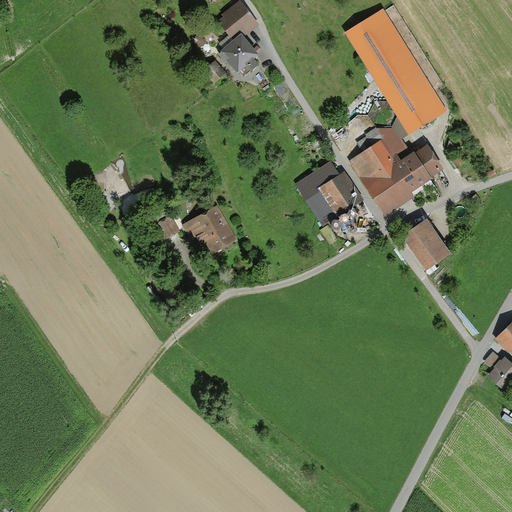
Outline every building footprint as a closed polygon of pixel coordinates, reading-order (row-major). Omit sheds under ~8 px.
[(224,18),(218,23),(229,37),(234,43),(241,36),(244,39),(260,26),(240,1),(223,15),(224,18)] [(397,118),(409,137),(448,112),(385,10),(345,35),(397,118)] [(207,43),(200,34),(192,39),(199,49),(207,43)] [(226,63),(237,75),(240,73),(244,79),(251,73),(252,74),(260,68),(254,61),(259,57),(244,39),(241,36),(234,43),(229,37),(219,45),(224,50),(218,56),(225,64),(226,63)] [(214,85),(226,75),(215,62),(204,72),(214,85)] [(403,140),(409,137),(397,118),(392,128),(376,129),(394,157),(397,156),(398,157),(408,150),(403,140)] [(412,194),(432,182),(431,180),(444,171),(428,146),(402,162),(398,157),(397,156),(394,157),(376,129),(365,135),(367,137),(356,144),(363,155),(351,163),(386,217),(415,198),(412,194)] [(323,229),(364,202),(345,173),(342,175),(332,161),(296,184),(307,201),(306,202),(323,229)] [(215,255),(236,243),(235,236),(218,206),(183,225),(191,239),(195,237),(202,248),(210,244),(215,255)] [(164,242),(181,232),(172,215),(171,216),(168,212),(154,220),(156,225),(155,225),(164,242)] [(403,239),(429,276),(438,270),(436,267),(452,256),(427,221),(403,239)] [(511,349),(511,318),(494,337),(508,352),(511,349)] [(494,365),(487,374),(507,391),(511,385),(511,359),(505,354),(502,358),(500,357),(493,365),(494,365)]
